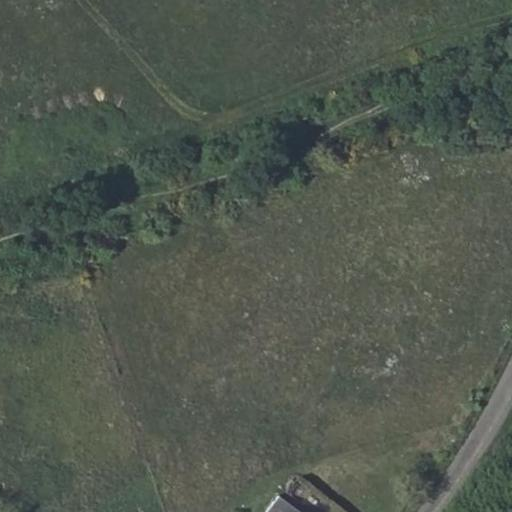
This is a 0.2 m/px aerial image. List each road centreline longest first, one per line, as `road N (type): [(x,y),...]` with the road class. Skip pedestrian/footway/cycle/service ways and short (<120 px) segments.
road 1 (track): [(511,14),(431,35),(0,190)]
road 2 (unclassified): [(429,511),(511,380)]
